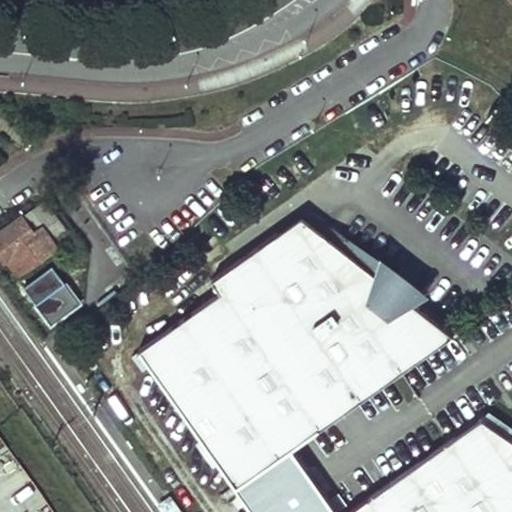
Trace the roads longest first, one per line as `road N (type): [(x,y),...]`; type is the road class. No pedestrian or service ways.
road 1 (tertiary): [(27,57),(132,74),(193,68),(289,32),(330,0)]
road 2 (residential): [(435,0),(419,42),(220,152)]
road 3 (tertiary): [(270,0),(190,36),(131,50),(27,57)]
road 4 (residential): [(110,149),(141,187),(162,191),(220,152)]
road 5 (residential): [(110,149),(70,149),(0,195)]
